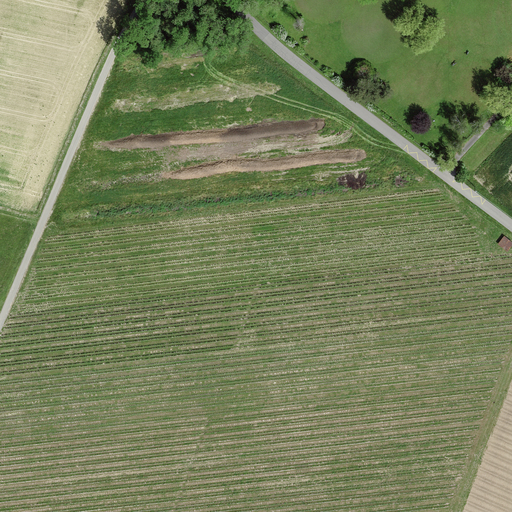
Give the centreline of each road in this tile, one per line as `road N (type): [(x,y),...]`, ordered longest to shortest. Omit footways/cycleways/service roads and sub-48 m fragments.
road 1 (unclassified): [(511,224),(281,49),(232,0)]
road 2 (unclassified): [(0,324),(115,49),(144,0)]
